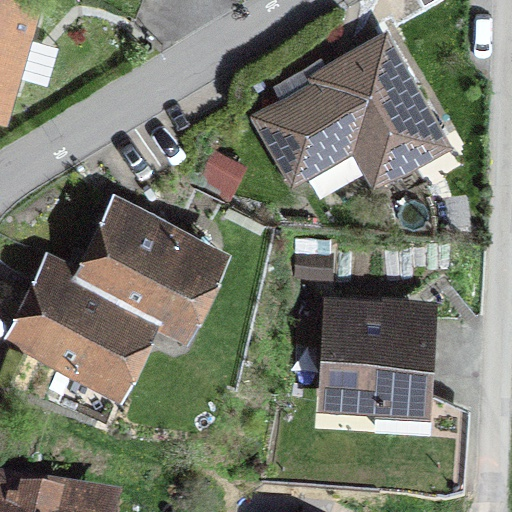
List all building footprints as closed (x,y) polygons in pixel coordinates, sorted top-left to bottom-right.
[(36,11),(0,0),(0,115),(6,117),(36,11)] [(87,0),(135,17),(140,0),(87,0)] [(438,128),(384,35),(347,57),(350,61),(259,114),(294,175),(355,140),(370,167),(438,128)] [(115,200),(76,273),(139,304),(171,321),(207,245),(115,200)] [(106,379),(139,304),(76,273),(46,259),(12,334),(106,379)] [(389,307),(331,303),(325,396),(376,399),(375,425),(430,429),(432,395),(421,394),(426,318),(388,316),(389,307)] [(96,511),(0,491),(0,511),(96,511)]
